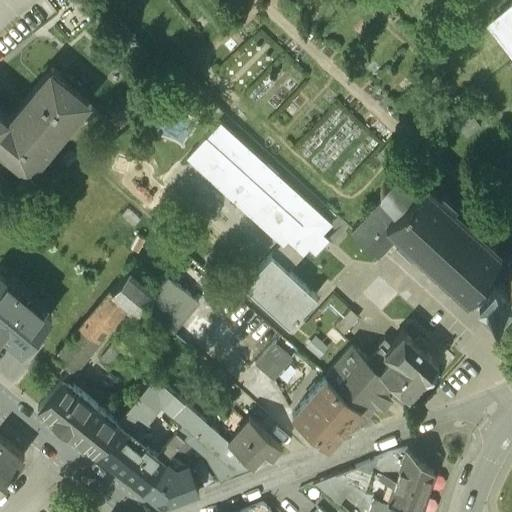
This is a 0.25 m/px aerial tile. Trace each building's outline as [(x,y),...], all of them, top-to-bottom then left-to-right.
[(511,0),(485,22),(511,54),(511,0)] [(48,71),(9,118),(4,113),(3,115),(0,118),(0,145),(25,167),(35,154),(38,156),(69,119),(70,121),(89,99),(63,77),(60,81),(48,71)] [(345,160),(365,129),(329,107),(303,150),(329,166),(336,154),(345,160)] [(219,118),(186,153),(280,240),(242,281),(288,325),(317,294),(288,268),(331,221),(219,118)] [(464,213),(453,203),(451,199),(457,192),(431,168),(421,178),(423,181),(418,187),(419,187),(417,191),(409,191),(406,187),(404,188),(406,192),(400,199),(395,198),(394,201),(400,202),(399,211),(394,213),(395,216),(400,214),(405,218),(394,230),(406,241),(406,244),(413,244),(424,255),(420,259),(423,262),(424,260),(435,271),(434,272),(436,274),(440,269),(451,280),(447,284),(449,286),(453,281),(465,292),(465,298),(467,298),(468,292),(476,283),(479,286),(479,290),(482,292),(487,292),(488,290),(490,292),(487,295),(489,297),(492,294),(493,294),(496,297),(498,295),(495,292),(495,291),(504,281),(504,282),(505,281),(508,284),(510,282),(507,279),(508,277),(510,274),(508,272),(505,275),(498,268),(500,266),(495,262),(504,253),(509,253),(509,251),(504,250),(493,240),(496,235),(494,233),(490,237),(479,227),(483,223),(480,221),(479,223),(468,213),(470,211),(467,209),(464,213)] [(0,323),(23,343),(34,330),(53,307),(0,262),(0,323)] [(129,267),(56,353),(71,365),(126,300),(137,309),(142,303),(154,288),(129,267)] [(168,273),(142,303),(172,329),(198,299),(168,273)] [(363,293),(334,323),(345,334),(374,303),(363,293)] [(381,344),(369,357),(354,343),(326,374),(360,404),(368,411),(395,380),(409,392),(425,374),(428,374),(439,361),(403,329),(391,342),(386,337),(380,343),(381,344)] [(34,330),(23,343),(18,349),(29,358),(45,338),(34,330)] [(113,340),(99,357),(108,365),(123,348),(113,340)] [(117,419),(62,374),(38,403),(95,449),(118,420),(117,419)] [(360,404),(326,374),(292,412),(326,442),(360,404)] [(170,389),(154,375),(117,419),(118,420),(134,433),(160,402),(159,401),(170,389)] [(170,389),(159,401),(160,402),(168,409),(179,397),(170,389)] [(228,440),(179,397),(168,409),(172,412),(170,414),(180,423),(237,473),(257,465),(252,461),(228,440)] [(281,443),(251,416),(228,440),(252,461),(263,448),(271,454),(281,443)] [(134,433),(118,420),(95,449),(141,486),(164,458),(156,452),(134,433)] [(237,473),(180,423),(176,429),(183,435),(205,454),(223,478),(237,473)] [(175,429),(160,447),(168,453),(183,435),(176,429),(175,429)] [(0,435),(0,480),(21,453),(0,435)] [(403,456),(389,498),(418,508),(432,468),(407,445),(403,456)] [(168,453),(160,447),(156,452),(164,458),(168,453)] [(388,451),(355,464),(377,474),(372,486),(358,482),(359,477),(352,472),(350,466),(333,473),(372,493),(373,493),(389,498),(403,456),(388,451)] [(174,466),(164,458),(141,486),(155,497),(155,498),(166,500),(166,499),(197,488),(189,462),(174,466)] [(314,479),(332,499),(341,491),(339,488),(342,485),(326,469),(314,479)] [(389,498),(373,493),(372,493),(365,511),(416,511),(418,508),(389,498)] [(262,500),(231,511),(264,511),(266,511),(269,506),(262,500)]
